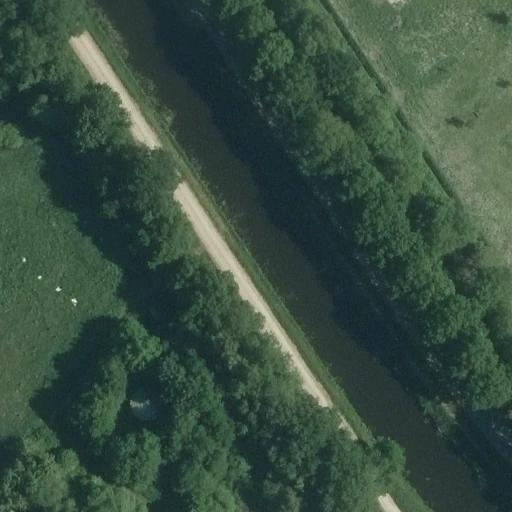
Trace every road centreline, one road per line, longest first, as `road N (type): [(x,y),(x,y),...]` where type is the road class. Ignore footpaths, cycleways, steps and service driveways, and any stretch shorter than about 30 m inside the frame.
road 1 (track): [(45,0),(387,511)]
road 2 (tertiary): [(511,446),(426,340),(201,0)]
